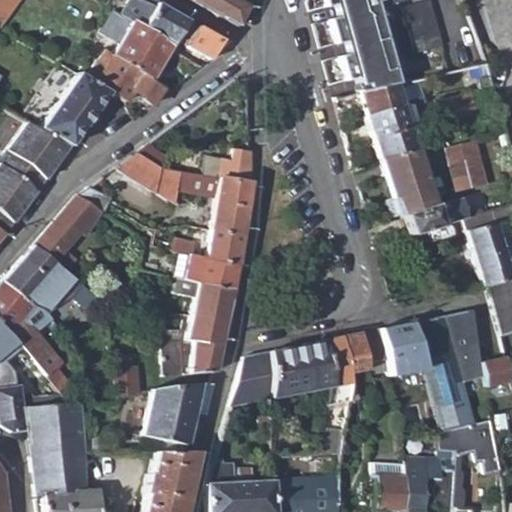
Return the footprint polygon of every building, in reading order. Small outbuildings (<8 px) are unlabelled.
[(3,0),(0,0),(0,23),(11,5),(3,0)] [(127,0),(117,16),(127,23),(166,48),(170,42),(183,22),(152,5),(154,0),(127,0)] [(184,0),(233,28),(242,8),(227,0),(184,0)] [(227,0),(242,8),(242,0),(227,0)] [(320,0),(323,8),(335,5),(339,17),(327,20),(333,44),(345,41),(349,54),(337,57),(344,81),(356,78),(360,94),(363,93),(393,86),(396,85),(373,8),(401,0),(320,0)] [(183,22),(170,42),(181,48),(193,27),(183,22)] [(127,23),(107,57),(144,83),(145,81),(166,48),(127,23)] [(193,27),(181,48),(205,60),(217,40),(193,27)] [(87,70),(81,81),(104,95),(119,104),(125,93),(147,106),(153,95),(157,89),(145,81),(144,83),(107,57),(99,52),(87,70)] [(450,71),(437,75),(440,88),(459,83),(455,70),(450,71)] [(3,91),(0,96),(0,111),(21,124),(63,148),(104,95),(81,81),(73,76),(44,115),(3,91)] [(360,94),(356,95),(378,170),(415,160),(393,86),(363,93),(360,94)] [(157,89),(153,95),(157,98),(163,93),(157,89)] [(448,99),(433,103),(440,142),(455,139),(448,99)] [(21,124),(2,149),(41,178),(63,148),(21,124)] [(2,149),(0,151),(0,164),(33,189),(41,178),(2,149)] [(125,156),(105,170),(150,187),(211,199),(202,247),(169,240),(166,251),(180,255),(232,265),(246,183),(246,166),(219,162),(216,179),(154,169),(125,156)] [(415,160),(378,170),(386,196),(387,199),(394,198),(399,214),(405,235),(435,227),(458,220),(461,219),(455,197),(429,205),(415,160)] [(459,162),(445,166),(453,192),(466,189),(459,162)] [(0,164),(0,175),(27,195),(33,189),(0,164)] [(0,175),(0,231),(27,195),(0,175)] [(82,188),(73,194),(98,212),(104,203),(82,188)] [(73,194),(30,243),(70,278),(76,270),(59,253),(75,234),(80,238),(98,212),(73,194)] [(386,196),(380,199),(386,218),(399,214),(394,198),(387,199),(386,196)] [(461,219),(458,220),(478,286),(481,286),(511,275),(511,262),(506,264),(493,224),(506,220),(510,219),(505,206),(461,219)] [(511,238),(506,220),(493,224),(506,264),(511,262),(511,238)] [(30,243),(0,276),(0,281),(22,299),(43,277),(81,308),(91,297),(70,278),(30,243)] [(178,270),(176,280),(226,288),(232,265),(180,255),(178,265),(188,267),(188,272),(178,270)] [(511,275),(481,286),(494,336),(511,331),(511,275)] [(159,330),(156,343),(159,376),(208,370),(226,288),(176,280),(166,278),(164,285),(170,288),(168,293),(181,297),(178,313),(185,314),(182,329),(159,330)] [(0,281),(0,327),(2,330),(42,376),(51,368),(13,320),(27,304),(22,299),(0,281)] [(467,310),(406,323),(418,368),(431,414),(435,431),(468,424),(458,382),(477,377),(475,362),(467,310)] [(406,323),(375,329),(385,373),(385,375),(418,368),(406,323)] [(375,329),(353,333),(363,376),(385,373),(375,329)] [(335,337),(317,341),(325,388),(323,405),(343,402),(344,387),(335,337)] [(317,341),(264,351),(265,399),(289,394),(290,400),(297,399),(297,393),(325,388),(317,341)] [(237,356),(223,404),(265,399),(264,351),(237,356)] [(125,356),(107,357),(111,399),(136,393),(132,366),(127,367),(125,356)] [(498,358),(475,362),(477,377),(479,388),(505,381),(500,364),(498,358)] [(511,361),(500,364),(505,381),(511,403),(511,361)] [(147,390),(137,437),(180,446),(187,411),(199,413),(206,381),(147,390)] [(15,386),(0,387),(0,427),(7,432),(21,430),(18,407),(15,386)] [(66,405),(18,407),(21,430),(25,457),(51,455),(51,452),(78,451),(75,405),(66,405)] [(431,414),(406,418),(409,435),(430,433),(435,431),(431,414)] [(435,431),(430,433),(433,446),(436,445),(438,447),(474,438),(489,435),(487,419),(468,424),(435,431)] [(489,435),(474,438),(479,467),(494,464),(489,435)] [(210,448),(200,483),(201,511),(266,511),(267,481),(248,482),(248,469),(229,469),(228,448),(210,448)] [(51,455),(25,457),(31,496),(38,496),(59,494),(81,492),(79,473),(78,451),(51,452),(51,455)] [(437,451),(435,470),(448,471),(450,451),(437,451)] [(141,493),(136,511),(177,511),(191,452),(151,452),(146,475),(143,475),(138,493),(141,493)] [(420,456),(402,456),(402,463),(400,510),(418,510),(418,482),(421,482),(420,456)] [(369,511),(399,511),(400,510),(402,463),(367,463),(367,477),(369,478),(369,511)] [(435,478),(430,479),(429,509),(443,509),(448,471),(435,470),(435,478)] [(337,511),(338,479),(267,481),(266,511),(337,511)] [(81,492),(59,494),(60,511),(94,511),(93,491),(86,492),(81,492)] [(60,511),(59,494),(38,496),(38,511),(60,511)] [(511,511),(511,497),(498,498),(498,511),(511,511)]
